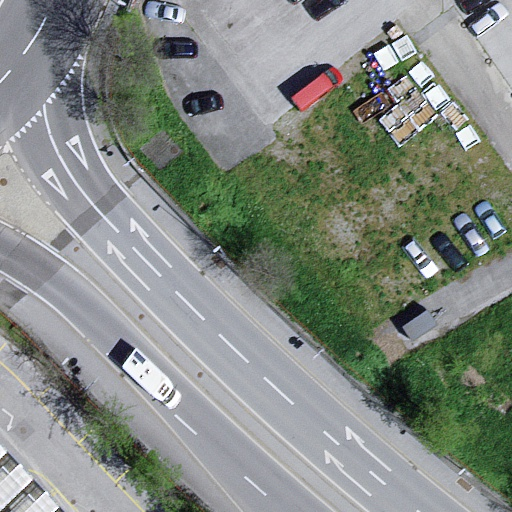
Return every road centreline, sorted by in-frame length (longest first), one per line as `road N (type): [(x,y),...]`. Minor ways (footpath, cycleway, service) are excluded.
road 1 (primary): [(415,511),(95,203),(51,107),(40,10)]
road 2 (primary): [(0,249),(320,511)]
road 3 (unknown): [(438,0),(261,153)]
